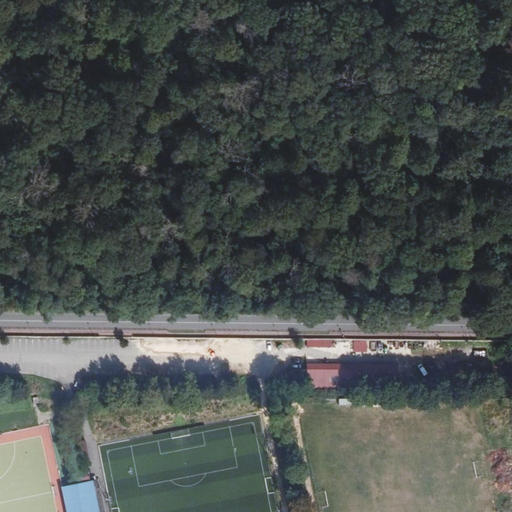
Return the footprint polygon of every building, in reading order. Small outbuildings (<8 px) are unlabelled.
[(321,338),(321,347),(331,347),(331,339),(321,338)] [(306,369),(306,387),(396,388),(396,370),(306,369)] [(84,441),(78,442),(83,467),(89,465),(84,441)] [(80,466),(74,468),(78,483),(88,481),(85,470),(81,471),(80,466)] [(98,511),(92,480),(88,481),(78,483),(61,486),(66,511),(98,511)]
